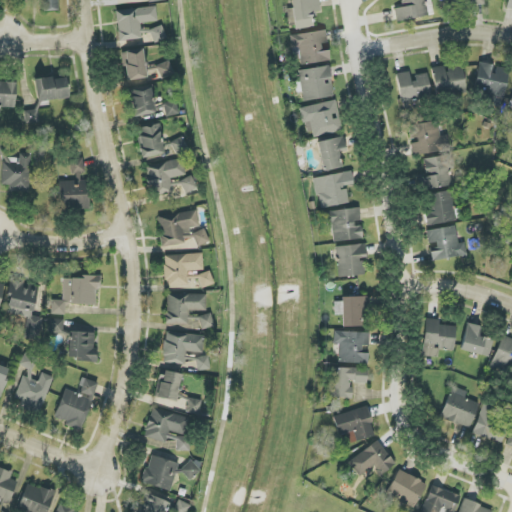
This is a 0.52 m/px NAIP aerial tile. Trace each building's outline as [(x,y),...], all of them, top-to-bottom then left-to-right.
[(42,0),(43,12),(58,11),(57,0),(42,0)] [(291,0),(294,29),(313,28),(312,14),(320,13),(318,0),(291,0)] [(400,0),(402,7),(394,9),(396,21),(433,15),(429,0),(400,0)] [(157,22),(156,7),(116,10),(118,41),(141,40),(140,23),(157,22)] [(154,43),(166,39),(161,25),(149,30),(154,43)] [(295,65),(330,61),(328,51),(321,51),(320,45),(327,44),(326,31),(291,35),(295,65)] [(146,78),(142,49),(121,52),(126,81),(146,78)] [(173,76),(169,61),(156,65),(160,79),(173,76)] [(509,69),(495,66),(479,63),(473,94),(503,99),(509,69)] [(333,97),(329,66),(299,70),(302,101),(333,97)] [(435,96),(466,91),(461,67),(444,70),(444,66),(430,68),(435,96)] [(426,73),(411,76),(410,71),(395,74),(401,102),(430,96),(426,73)] [(37,102),(68,98),(65,76),(34,81),(37,102)] [(0,107),(14,108),(15,83),(0,82),(0,107)] [(134,118),(155,114),(150,86),(129,90),(134,118)] [(302,107),(308,138),(341,131),(335,101),(302,107)] [(163,105),(166,117),(179,114),(176,102),(163,105)] [(50,123),(49,109),(23,111),(24,124),(50,123)] [(447,135),(439,136),(437,121),(407,126),(410,141),(413,156),(449,150),(447,135)] [(164,154),(159,124),(137,128),(141,157),(164,154)] [(324,172),(342,167),(339,153),(346,151),(343,136),(317,142),(324,172)] [(187,151),(182,137),(170,141),(175,155),(187,151)] [(422,160),(428,190),(451,185),(448,169),(455,168),(452,153),(422,160)] [(89,209),(87,181),(83,181),(82,159),(71,159),(72,181),(58,181),(60,210),(89,209)] [(173,192),(170,178),(185,175),(182,159),(145,166),(151,196),(173,192)] [(313,178),(319,209),(348,203),(345,186),(354,184),(351,171),(313,178)] [(197,188),(191,175),(179,181),(186,194),(197,188)] [(456,221),(451,190),(428,195),(430,212),(425,213),(427,226),(456,221)] [(333,241),(362,239),(361,209),(324,211),(325,224),(332,224),(333,241)] [(162,246),(195,241),(196,245),(208,243),(205,230),(190,233),(189,228),(199,226),(197,211),(157,217),(162,246)] [(426,231),(429,246),(431,261),(466,255),(464,243),(458,244),(455,226),(426,231)] [(364,276),(364,259),(366,259),(365,245),(337,246),(338,277),(364,276)] [(164,255),(165,286),(193,285),(193,287),(212,287),(211,272),(203,272),(202,254),(164,255)] [(97,305),(98,278),(63,277),(63,300),(52,300),(51,314),(65,315),(65,304),(97,305)] [(27,317),(24,337),(39,339),(42,318),(33,316),(36,291),(23,289),(24,282),(11,280),(6,314),(27,317)] [(166,295),(166,325),(188,325),(188,311),(206,311),(206,295),(166,295)] [(341,297),(341,302),(334,302),(334,315),(342,315),(342,327),(366,326),(365,297),(341,297)] [(214,327),(210,313),(198,316),(201,330),(214,327)] [(455,327),(438,325),(439,320),(425,318),(422,356),(437,357),(438,349),(453,350),(455,327)] [(48,319),(47,334),(63,334),(63,320),(48,319)] [(460,350),(488,358),(493,340),(479,336),(481,327),(467,323),(460,350)] [(339,344),(339,363),(367,364),(368,350),(369,350),(369,333),(333,331),(333,343),(339,344)] [(96,333),(68,332),(68,360),(94,361),(96,333)] [(203,353),(203,335),(164,333),(162,363),(184,364),(185,352),(203,353)] [(511,339),(502,335),(491,364),(511,372),(511,339)] [(53,377),(41,373),(38,382),(29,379),(36,357),(24,353),(19,365),(29,369),(26,377),(22,375),(13,403),(41,413),(53,377)] [(196,357),(196,371),(209,370),(208,356),(196,357)] [(0,395),(10,369),(0,366),(0,395)] [(351,398),(351,383),(367,383),(367,369),(332,368),(331,398),(351,398)] [(157,383),(154,397),(176,402),(182,375),(164,371),(162,384),(157,383)] [(65,389),(53,419),(81,430),(98,384),(83,378),(77,394),(65,389)] [(471,428),(477,402),(465,399),(467,391),(450,387),(441,420),(471,428)] [(201,401),(188,398),(185,412),(198,414),(201,401)] [(472,433),(501,444),(509,424),(494,419),(499,407),(485,401),(472,433)] [(375,436),(366,406),(333,417),(339,436),(354,431),(357,441),(375,436)] [(165,443),(168,431),(185,435),(189,418),(151,408),(144,437),(165,443)] [(189,451),(189,435),(167,434),(167,439),(176,439),(176,451),(189,451)] [(348,463),(359,476),(373,465),(381,475),(395,464),(377,440),(348,463)] [(177,462),(148,456),(143,485),(172,491),(177,462)] [(189,481),(200,471),(191,460),(180,470),(189,481)] [(0,511),(4,511),(15,481),(10,479),(12,472),(0,468),(0,511)] [(387,496),(416,507),(425,481),(396,471),(387,496)] [(47,511),(54,492),(26,483),(17,511),(19,511),(47,511)] [(453,511),(459,496),(431,486),(421,511),(439,511),(440,509),(447,511),(453,511)] [(165,511),(169,503),(144,493),(135,511),(165,511)] [(187,511),(190,506),(179,500),(171,511),(187,511)] [(490,511),(492,509),(461,500),(457,511),(490,511)]
